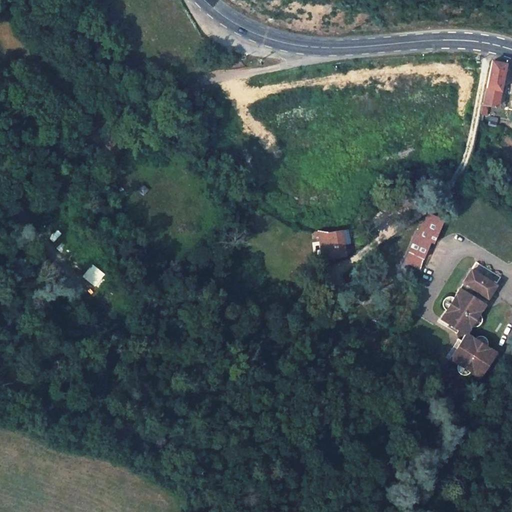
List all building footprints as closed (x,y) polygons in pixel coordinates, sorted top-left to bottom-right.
[(488,105),(496,106),(504,65),(491,62),(480,114),(486,114),(488,105)] [(426,259),(443,221),(431,216),(430,220),(426,219),(423,227),(421,226),(411,251),(426,259)] [(332,258),(344,256),(343,244),(341,229),(326,231),(317,228),(317,230),(314,231),(315,234),(318,234),(321,255),(332,254),(332,258)] [(459,333),(465,336),(471,326),(477,316),(483,306),(472,299),(466,295),(471,288),(477,291),(488,298),(495,286),(495,285),(471,270),(463,283),(465,284),(455,301),(448,312),(442,322),(459,333)] [(466,295),(472,299),(477,291),(471,288),(466,295)] [(446,311),(448,312),(455,301),(454,300),(452,299),(449,298),(448,298),(447,299),(445,300),(444,302),(443,303),(443,305),(443,307),(444,309),(446,311)] [(478,317),(477,316),(471,326),(472,327),(474,328),(476,328),(478,327),(480,326),(481,325),(481,323),(482,321),(481,319),(480,318),(478,317)] [(470,374),(478,379),(483,371),(494,354),(485,349),(475,342),(465,336),(461,341),(449,361),(459,367),(470,374)] [(476,341),(475,342),(485,349),(486,347),(486,345),(486,343),(485,342),(483,340),(481,340),(479,340),(477,340),(476,341)] [(469,375),(470,374),(459,367),(458,369),(458,371),(458,373),(459,375),(461,376),(463,377),(465,377),(467,376),(469,375)]
